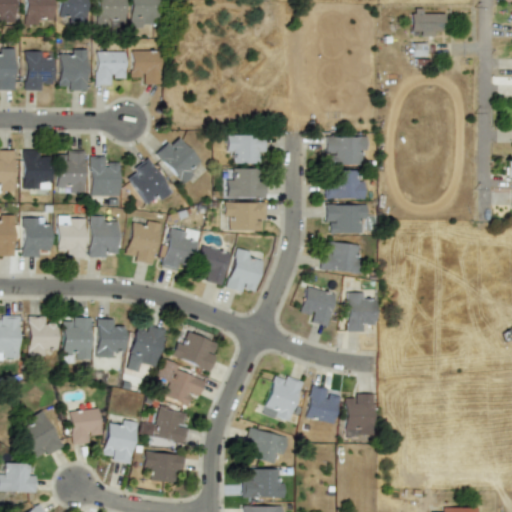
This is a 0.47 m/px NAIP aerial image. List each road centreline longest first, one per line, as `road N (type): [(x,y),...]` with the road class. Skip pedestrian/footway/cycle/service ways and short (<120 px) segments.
road 1 (residential): [(210,511),(213,439),(289,258),(293,133)]
road 2 (residential): [(0,292),(130,296),(325,363),(376,368)]
road 3 (residential): [(485,225),(483,0)]
road 4 (residential): [(210,510),(121,504),(73,486)]
road 5 (residential): [(0,122),(127,125)]
